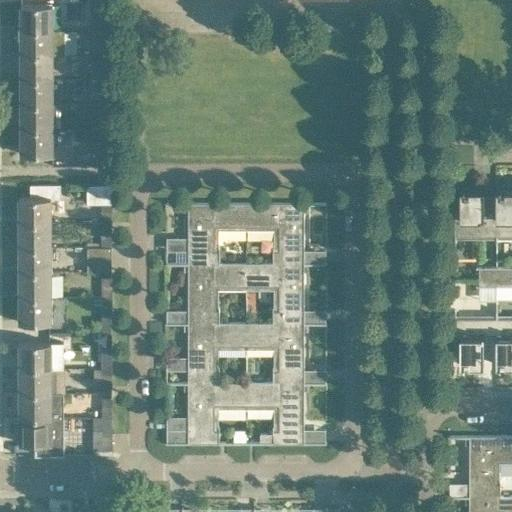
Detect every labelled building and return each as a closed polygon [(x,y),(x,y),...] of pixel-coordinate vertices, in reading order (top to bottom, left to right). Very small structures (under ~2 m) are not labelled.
[(53,3),(21,3),(21,29),(53,29),(53,3)] [(92,10),(92,29),(101,29),(101,10),(92,10)] [(64,53),(64,28),(53,29),(21,29),(21,54),(53,54),(53,53),(64,53)] [(101,48),(101,29),(92,29),(92,48),(101,48)] [(21,54),(21,78),(53,78),(53,54),(21,54)] [(92,59),(92,78),(101,78),(101,59),(92,59)] [(53,78),(21,78),(21,103),(53,103),(53,78)] [(101,97),(101,78),(92,78),(92,97),(101,97)] [(68,127),(68,103),(53,103),(21,103),(21,128),(53,128),(53,127),(68,127)] [(102,108),(102,128),(111,128),(111,108),(102,108)] [(53,153),(53,133),(53,128),(21,128),(21,153),(53,153)] [(111,147),(111,128),(102,128),(102,146),(111,147)] [(19,196),(19,221),(52,221),(52,197),(61,197),(61,183),(31,183),(31,196),(19,196)] [(88,203),(102,203),(102,221),(112,221),(111,183),(87,184),(88,203)] [(496,234),(496,242),(497,242),(497,216),(496,216),(484,216),(484,187),(460,187),(460,215),(456,215),(456,211),(455,211),(455,242),(456,242),(456,235),(496,234)] [(511,187),(496,187),(496,216),(497,216),(497,242),(497,234),(511,234),(511,187)] [(215,226),(246,226),(246,202),(166,202),(166,203),(188,203),(188,262),(166,261),(166,262),(219,262),(219,246),(215,246),(215,226)] [(326,202),(246,202),(246,226),(278,226),(278,246),(273,246),(273,262),(326,262),(304,261),(304,203),(326,203),(326,202)] [(19,221),(19,246),(52,246),(52,221),(19,221)] [(102,227),(102,246),(112,247),(112,227),(102,227)] [(52,270),(52,246),(19,246),(19,270),(52,270)] [(102,246),(87,246),(87,271),(112,271),(112,247),(102,246)] [(215,286),(246,286),(246,262),(219,262),(166,262),(166,263),(188,263),(188,321),(166,321),(166,322),(219,322),(219,321),(219,305),(215,305),(215,286)] [(273,262),(246,262),(246,286),(278,286),(278,305),(273,305),(273,321),(273,322),(326,322),(326,321),(304,321),(304,263),(326,263),(326,262),(273,262)] [(511,265),(497,266),(497,275),(511,275),(511,265)] [(479,266),(479,275),(497,275),(497,266),(476,266),(476,267),(477,267),(477,266),(479,266)] [(52,270),(19,270),(19,296),(52,296),(52,270)] [(476,285),(497,285),(497,275),(479,275),(479,284),(477,284),(476,284),(476,285)] [(511,275),(497,275),(497,285),(511,284),(511,275)] [(102,276),(102,296),(112,296),(112,276),(102,276)] [(19,321),(52,321),(52,296),(19,296),(19,321)] [(93,319),(93,331),(112,331),(112,296),(102,296),(102,319),(93,319)] [(484,363),(484,335),(496,335),(497,335),(497,309),(496,309),(496,316),(456,316),(456,309),(455,309),(455,339),(456,339),(456,335),(460,335),(460,363),(484,363)] [(511,315),(497,316),(497,309),(497,335),(496,335),(496,363),(511,363),(511,315)] [(215,345),(246,345),(246,321),(219,321),(219,322),(166,322),(188,322),(188,381),(166,381),(219,381),(219,365),(215,365),(215,345)] [(273,322),(273,321),(246,321),(246,345),(278,345),(278,365),(273,365),(273,381),(326,381),(304,381),(304,323),(326,322),(273,322)] [(52,341),(19,341),(19,366),(52,366),(52,341)] [(102,347),(102,366),(112,366),(112,347),(102,347)] [(19,391),(52,391),(52,366),(19,366),(19,391)] [(112,385),(112,366),(102,366),(102,385),(112,385)] [(215,405),(246,405),(246,381),(219,381),(166,381),(166,382),(188,382),(188,427),(169,427),(169,440),(166,440),(166,442),(219,442),(219,424),(215,424),(215,405)] [(273,381),(246,381),(246,405),(278,405),(278,424),(273,424),(273,432),(260,432),(260,442),(326,442),(326,440),(304,441),(304,382),(326,382),(326,381),(273,381)] [(52,391),(19,391),(20,416),(64,416),(64,391),(52,391)] [(102,397),(102,411),(102,416),(112,416),(112,397),(102,397)] [(64,453),(64,416),(20,416),(20,442),(36,442),(36,453),(64,453)] [(93,416),(92,416),(92,454),(112,454),(112,449),(112,435),(112,416),(102,416),(93,416)] [(449,495),(500,495),(500,479),(496,479),(496,459),(511,458),(511,434),(449,435),(449,436),(469,436),(469,494),(449,494),(449,495)] [(511,511),(511,494),(500,495),(449,495),(469,496),(469,511),(511,511)]
